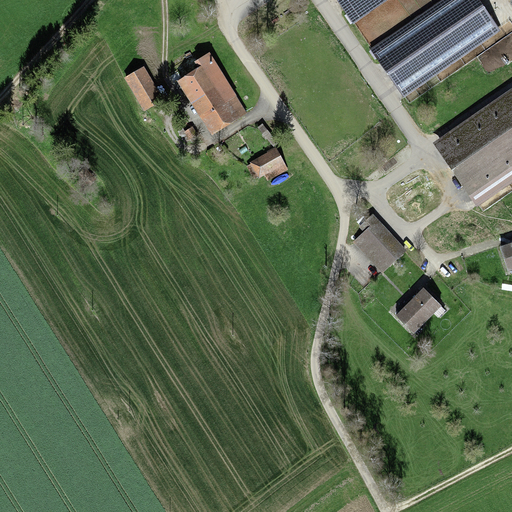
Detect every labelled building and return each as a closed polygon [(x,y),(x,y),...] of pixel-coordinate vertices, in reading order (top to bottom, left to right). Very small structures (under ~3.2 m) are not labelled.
[(337,0),(352,21),(381,0),(337,0)] [(403,94),(497,29),(476,0),(447,0),(373,51),(403,94)] [(243,113),(209,56),(199,63),(201,67),(179,81),(196,108),(198,107),(214,131),(243,113)] [(126,79),(144,109),(161,99),(143,69),(126,79)] [(511,103),(442,152),(479,205),(511,181),(511,103)] [(264,173),(267,180),(287,169),(277,150),(248,166),(254,178),(264,173)] [(85,168),(79,174),(88,184),(94,178),(85,168)] [(404,251),(372,216),(361,226),(366,232),(355,242),(382,271),(404,251)] [(511,267),(511,244),(501,248),(508,269),(511,267)] [(437,316),(444,310),(424,289),(397,316),(413,332),(433,312),(437,316)]
